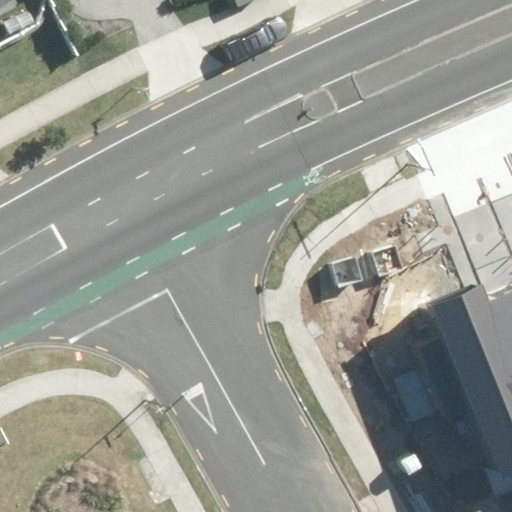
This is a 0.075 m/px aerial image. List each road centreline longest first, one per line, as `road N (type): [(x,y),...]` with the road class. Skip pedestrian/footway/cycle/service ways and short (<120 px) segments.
road 1 (residential): [(511,59),(394,103),(93,263)]
road 2 (residential): [(46,183),(425,0)]
road 3 (residential): [(93,263),(263,511)]
